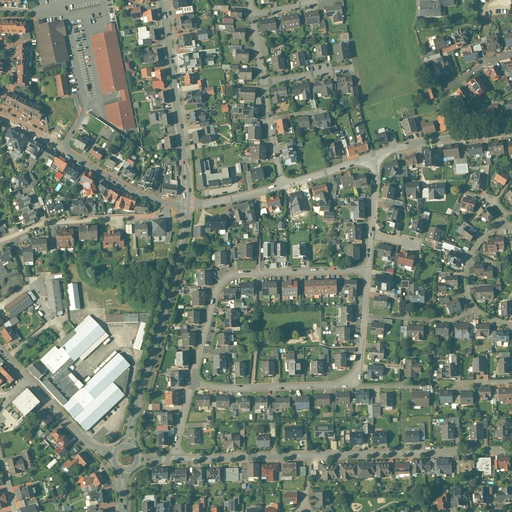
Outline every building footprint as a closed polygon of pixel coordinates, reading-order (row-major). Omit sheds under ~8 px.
[(172,0),(174,10),(186,8),(184,0),(172,0)] [(440,2),(420,4),(421,19),(441,17),(441,10),(440,8),(440,2)] [(333,8),(325,9),(326,18),(333,17),(334,22),(342,21),(341,15),(342,15),(341,7),(333,8)] [(139,8),(130,10),(132,19),(141,18),(140,14),(139,8)] [(241,11),(230,10),(230,17),(230,19),(235,19),(235,20),(241,20),(241,11)] [(155,11),(146,13),(148,23),(156,22),(155,11)] [(317,12),(304,15),(306,25),(311,24),(311,22),(319,21),(317,12)] [(297,16),(289,17),(289,18),(282,19),(284,30),(289,29),(288,28),(299,26),(297,16)] [(228,18),(224,18),(224,26),(225,26),(232,27),(233,20),(235,20),(235,19),(230,19),(230,17),(228,17),(228,18)] [(184,22),(184,18),(176,20),(177,31),(189,29),(189,30),(194,29),(193,24),(188,25),(188,22),(184,22)] [(63,21),(43,25),(42,20),(39,21),(33,22),(44,73),(67,68),(66,62),(69,62),(64,38),(66,37),(63,21)] [(274,20),(265,21),(260,22),(262,32),(275,30),(275,29),(274,21),(274,20)] [(3,22),(0,22),(0,35),(0,34),(9,34),(9,23),(3,23),(3,22)] [(25,24),(16,24),(16,22),(9,23),(9,34),(16,34),(16,35),(25,34),(25,24)] [(110,38),(97,41),(96,40),(92,41),(92,42),(102,95),(119,91),(122,103),(105,106),(108,121),(123,131),(135,128),(114,25),(108,26),(110,38)] [(146,29),(138,30),(139,38),(147,37),(146,29)] [(206,30),(197,31),(198,41),(207,39),(206,30)] [(245,31),(234,30),(234,39),(238,39),(238,40),(244,40),(245,31)] [(464,30),(454,33),(457,43),(460,42),(467,40),(464,30)] [(157,31),(149,32),(148,32),(149,35),(150,39),(150,43),(151,42),(159,41),(157,31)] [(496,35),(489,37),(490,40),(487,41),(488,43),(490,51),(490,52),(500,49),(496,35)] [(190,36),(186,37),(185,36),(180,37),(179,38),(178,38),(180,48),(185,48),(185,49),(188,49),(188,47),(191,47),(190,36)] [(437,40),(434,41),(435,46),(436,50),(438,50),(445,47),(443,38),(437,40)] [(488,43),(482,45),(483,48),(484,53),(490,51),(488,43)] [(346,46),(334,48),(333,49),(334,54),(335,54),(337,62),(348,60),(346,46)] [(324,47),(317,48),(317,52),(316,53),(317,59),(326,57),(325,54),(324,47)] [(475,47),(467,50),(467,53),(463,54),(466,62),(470,61),(471,60),(474,59),(475,60),(479,59),(476,50),(475,47)] [(160,51),(152,52),(149,53),(147,53),(143,54),(145,61),(149,60),(149,61),(149,63),(153,62),(154,63),(162,62),(160,51)] [(248,52),(236,51),(236,52),(237,52),(236,61),(242,61),(242,62),(247,62),(248,61),(247,61),(247,55),(248,55),(248,52)] [(212,54),(202,55),(202,58),(200,58),(201,62),(212,61),(212,55),(213,55),(212,54)] [(301,55),(292,56),(294,69),(305,67),(303,60),(302,54),(301,55)] [(281,57),(271,59),(273,72),(284,70),(281,57)] [(446,57),(436,61),(438,67),(439,67),(439,65),(448,63),(446,57)] [(125,62),(127,72),(129,71),(130,76),(134,76),(131,61),(125,62)] [(448,63),(439,65),(439,67),(442,74),(450,72),(448,63)] [(28,67),(17,67),(17,77),(16,77),(28,77),(28,67)] [(497,67),(488,71),(487,72),(487,73),(487,74),(487,75),(488,76),(490,76),(491,76),(492,79),(497,77),(498,78),(501,76),(497,67)] [(251,70),(239,70),(239,79),(251,80),(251,70)] [(163,72),(153,73),(154,75),(155,74),(156,78),(152,79),(152,80),(152,79),(153,84),(154,88),(153,88),(153,89),(163,87),(163,82),(165,82),(163,72)] [(65,75),(55,77),(58,97),(68,96),(65,75)] [(192,76),(184,77),(186,86),(193,85),(193,79),(194,79),(194,76),(192,76)] [(28,77),(16,77),(16,85),(22,85),(21,87),(22,87),(28,87),(31,87),(31,77),(28,77)] [(478,77),(468,84),(476,96),(478,95),(479,97),(487,91),(478,77)] [(347,79),(336,80),(338,90),(345,89),(346,94),(351,93),(353,93),(352,88),(351,79),(347,80),(347,79)] [(330,81),(314,83),(316,93),(322,92),(323,96),(331,95),(330,91),(332,91),(331,88),(330,81)] [(308,85),(293,87),(294,96),(302,95),(303,101),(310,100),(309,94),(308,85)] [(432,86),(427,87),(431,100),(436,98),(432,86)] [(204,89),(199,89),(199,93),(200,92),(200,96),(208,95),(207,92),(209,92),(209,91),(209,88),(204,89)] [(279,89),(274,89),(274,90),(271,91),(273,104),(281,103),(280,97),(286,96),(285,88),(279,89)] [(462,88),(453,94),(459,103),(468,97),(462,88)] [(251,90),(240,89),(240,99),(240,101),(241,101),(241,99),(240,99),(241,95),(244,95),(243,100),(254,101),(254,91),(251,91),(251,90)] [(19,98),(10,93),(4,104),(12,108),(14,110),(15,109),(22,113),(27,102),(19,98)] [(157,99),(155,99),(155,100),(151,101),(153,111),(163,109),(162,105),(168,104),(166,93),(158,94),(159,100),(157,100),(157,99)] [(198,93),(187,94),(188,105),(196,104),(196,105),(201,104),(200,98),(196,99),(196,96),(198,96),(198,93)] [(35,106),(27,102),(22,113),(28,116),(30,118),(31,117),(40,121),(40,120),(43,114),(43,113),(40,111),(42,109),(36,106),(35,106)] [(491,107),(482,108),(483,115),(487,118),(494,117),(494,113),(495,112),(492,112),(491,107)] [(257,109),(243,108),(243,109),(243,114),(245,114),(245,116),(248,116),(248,119),(252,119),(257,119),(257,109)] [(63,112),(60,118),(59,118),(55,126),(65,131),(69,122),(64,120),(67,114),(63,112)] [(204,114),(198,115),(198,112),(189,113),(191,124),(199,122),(205,121),(204,114)] [(328,114),(314,116),(315,117),(311,118),(312,123),(313,127),(316,127),(316,125),(323,124),(324,129),(330,128),(328,114)] [(450,114),(437,118),(441,133),(454,129),(450,114)] [(170,115),(161,116),(163,127),(171,126),(170,115)] [(308,118),(297,119),(299,130),(309,128),(308,123),(308,118)] [(413,119),(403,122),(407,136),(417,133),(413,119)] [(286,121),(277,123),(279,135),(288,133),(286,121)] [(433,122),(426,125),(425,121),(420,123),(424,135),(436,132),(433,122)] [(211,127),(204,128),(205,135),(209,134),(209,133),(212,132),(211,127)] [(253,129),(248,128),(248,129),(248,134),(249,134),(249,141),(260,141),(260,136),(261,133),(260,133),(260,129),(253,129)] [(21,135),(11,129),(8,134),(7,135),(8,136),(13,139),(17,141),(21,135)] [(114,131),(107,142),(108,142),(113,146),(120,135),(114,131)] [(201,132),(192,133),(194,144),(202,143),(202,144),(210,143),(209,137),(202,138),(201,132)] [(362,132),(355,134),(358,142),(360,141),(361,143),(365,142),(362,132)] [(388,142),(385,133),(380,135),(377,136),(376,136),(379,145),(388,142)] [(31,141),(21,135),(17,141),(15,144),(18,146),(21,148),(25,150),(31,141)] [(85,141),(78,137),(77,140),(74,145),(83,151),(86,146),(88,143),(85,141)] [(173,138),(164,139),(166,150),(174,149),(173,138)] [(17,141),(13,139),(10,143),(9,143),(7,152),(8,152),(12,150),(15,144),(17,141)] [(42,148),(31,141),(27,148),(32,151),(30,155),(36,158),(42,148)] [(113,146),(108,142),(103,149),(108,152),(113,146)] [(361,143),(355,145),(358,154),(368,150),(365,142),(361,143)] [(502,142),(489,144),(490,152),(490,155),(491,155),(504,153),(502,142)] [(254,145),(249,145),(249,153),(252,153),(253,148),(259,148),(259,145),(254,145)] [(335,145),(328,146),(330,158),(340,157),(338,146),(338,145),(335,145)] [(352,146),(346,148),(349,157),(358,154),(355,145),(352,146)] [(458,145),(443,147),(444,158),(454,156),(459,156),(458,145)] [(481,145),(468,147),(469,155),(482,154),(481,148),(481,145)] [(259,148),(253,148),(252,153),(252,159),(252,161),(258,161),(264,161),(265,149),(259,148)] [(292,148),(282,150),(284,162),(289,161),(294,160),(292,148)] [(101,153),(95,149),(91,156),(99,161),(102,156),(103,154),(101,153)] [(57,156),(46,150),(41,159),(48,163),(48,161),(52,164),(57,156)] [(437,151),(425,151),(426,167),(438,167),(437,151)] [(127,159),(119,155),(116,160),(117,161),(123,165),(127,159)] [(136,159),(130,155),(126,162),(132,166),(136,159)] [(411,157),(405,158),(407,167),(417,164),(415,155),(411,156),(411,157)] [(68,163),(57,156),(53,164),(52,164),(57,166),(60,168),(63,170),(68,163)] [(116,160),(111,157),(106,165),(113,169),(117,161),(116,160)] [(117,161),(113,169),(118,172),(123,165),(117,161)] [(202,161),(196,162),(198,175),(199,175),(200,177),(198,178),(200,189),(206,189),(206,187),(208,186),(208,188),(219,187),(218,183),(221,182),(222,186),(232,185),(231,179),(228,180),(228,179),(227,169),(222,170),(222,174),(210,176),(208,161),(203,162),(204,163),(202,163),(202,161)] [(397,161),(384,165),(387,174),(391,173),(392,177),(398,176),(400,175),(399,171),(399,168),(397,161)] [(81,170),(70,164),(65,173),(72,177),(71,179),(74,181),(78,176),(81,170)] [(464,164),(456,165),(457,174),(464,173),(464,164)] [(162,168),(156,165),(154,173),(158,174),(161,175),(162,168)] [(137,173),(127,168),(123,175),(132,181),(137,173)] [(262,170),(250,172),(251,181),(252,181),(251,180),(258,179),(258,180),(263,179),(262,170)] [(154,173),(148,171),(144,178),(141,177),(137,185),(144,187),(145,184),(147,185),(147,188),(147,190),(149,191),(150,189),(154,190),(157,182),(155,181),(158,174),(154,173)] [(63,175),(58,172),(54,177),(60,180),(61,177),(62,178),(63,175)] [(82,180),(80,183),(82,185),(94,182),(93,181),(95,177),(87,172),(82,180)] [(509,177),(500,172),(498,175),(497,175),(498,176),(495,180),(504,185),(507,180),(509,177)] [(37,183),(30,173),(28,177),(33,189),(37,183)] [(29,187),(24,175),(14,180),(19,191),(29,187)] [(351,175),(340,178),(340,179),(342,185),(343,189),(354,186),(352,178),(351,175)] [(364,175),(352,178),(354,186),(355,188),(367,185),(364,175)] [(485,176),(475,175),(474,184),(475,184),(475,189),(483,190),(485,176)] [(94,182),(82,185),(84,191),(80,192),(81,194),(82,198),(97,194),(94,182)] [(112,189),(102,182),(97,189),(101,192),(100,194),(105,198),(112,189)] [(177,186),(163,184),(162,194),(176,196),(177,186)] [(419,184),(407,184),(407,195),(413,194),(413,199),(419,199),(419,195),(419,184)] [(325,185),(312,189),(314,197),(318,196),(323,209),(330,207),(327,199),(326,199),(324,194),(328,193),(325,185)] [(395,190),(385,187),(384,188),(385,188),(384,193),(383,193),(382,198),(392,201),(395,190)] [(112,188),(104,200),(103,199),(102,199),(102,203),(105,204),(107,201),(110,203),(112,199),(115,201),(120,193),(112,188)] [(300,192),(289,195),(292,204),(293,209),(298,208),(301,218),(307,217),(302,201),(301,200),(304,199),(303,193),(300,194),(300,192)] [(122,194),(119,201),(118,201),(115,207),(121,209),(122,209),(123,206),(125,207),(129,196),(123,194),(122,194)] [(29,196),(16,202),(19,210),(32,205),(29,196)] [(137,199),(129,196),(125,207),(124,211),(128,212),(132,212),(137,199)] [(277,198),(266,200),(267,202),(268,208),(269,211),(274,210),(274,209),(280,207),(278,201),(277,198)] [(476,202),(464,199),(463,205),(461,208),(466,210),(466,212),(467,212),(467,211),(472,213),(476,202)] [(52,202),(45,205),(49,215),(56,212),(53,205),(53,204),(52,202)] [(53,204),(53,205),(56,212),(57,215),(64,212),(62,206),(60,202),(53,204)] [(84,202),(73,203),(73,207),(75,207),(75,214),(87,213),(87,207),(86,202),(84,202)] [(267,202),(260,204),(260,210),(268,208),(267,202)] [(251,203),(242,205),(244,213),(246,213),(248,222),(255,220),(254,216),(254,215),(251,203)] [(458,203),(453,212),(459,214),(461,208),(463,205),(458,203)] [(149,206),(136,204),(135,212),(147,214),(147,211),(149,211),(149,206)] [(242,205),(232,207),(236,223),(243,221),(241,214),(244,213),(242,205)] [(363,219),(362,207),(353,207),(354,219),(363,219)] [(484,212),(482,214),(488,222),(497,216),(490,207),(484,212)] [(392,209),(390,209),(387,222),(393,223),(393,222),(396,223),(395,224),(396,224),(399,211),(392,209)] [(35,210),(21,216),(25,224),(38,219),(35,210)] [(215,219),(205,219),(205,230),(215,230),(215,219)] [(225,219),(215,219),(215,230),(225,230),(225,219)] [(154,222),(152,222),(152,224),(153,230),(153,233),(153,234),(165,233),(165,229),(164,225),(164,221),(157,221),(154,222)] [(423,224),(414,222),(411,232),(420,235),(423,224)] [(146,226),(135,226),(135,237),(147,236),(147,232),(146,226)] [(86,228),(79,228),(79,241),(97,240),(96,227),(89,228),(89,227),(86,228)] [(204,228),(193,228),(193,238),(204,238),(204,228)] [(353,228),(348,228),(349,241),(356,241),(360,241),(360,228),(353,228)] [(441,231),(431,228),(428,240),(438,243),(441,231)] [(465,230),(461,236),(470,242),(475,234),(470,230),(467,228),(465,230)] [(66,231),(66,230),(63,230),(63,231),(56,232),(57,247),(73,247),(72,231),(66,231)] [(111,233),(110,233),(110,234),(108,234),(108,233),(107,233),(107,234),(104,234),(104,246),(112,245),(112,248),(113,248),(112,245),(119,245),(119,243),(120,243),(119,239),(119,234),(115,234),(115,233),(115,234),(113,234),(113,233),(112,233),(111,233)] [(503,238),(496,238),(496,241),(496,249),(504,249),(503,243),(503,238)] [(46,240),(40,241),(40,240),(37,240),(37,241),(31,241),(32,249),(32,253),(47,252),(46,240)] [(443,245),(435,243),(434,250),(441,251),(443,245)] [(387,245),(385,246),(381,245),(379,255),(383,256),(382,260),(388,261),(389,260),(390,257),(391,252),(389,252),(390,248),(388,247),(387,245)] [(249,246),(241,247),(241,259),(251,259),(251,254),(249,254),(249,246)] [(305,247),(293,247),(293,257),(299,257),(299,258),(302,258),(304,258),(304,253),(304,247),(305,247)] [(358,247),(346,248),(346,253),(347,253),(348,260),(358,260),(358,248),(358,247)] [(7,249),(0,252),(0,260),(1,263),(12,257),(7,249)] [(32,249),(23,249),(23,257),(24,263),(33,262),(32,253),(32,249)] [(397,252),(392,251),(391,252),(390,257),(389,260),(395,262),(397,254),(397,252)] [(453,252),(451,251),(447,261),(459,266),(463,255),(453,252)] [(225,254),(215,254),(215,266),(225,266),(225,254)] [(404,255),(401,254),(401,255),(399,262),(398,264),(405,266),(408,255),(404,254),(404,255)] [(411,256),(408,255),(405,266),(405,269),(411,270),(412,268),(413,263),(415,257),(411,257),(411,256)] [(477,265),(475,267),(475,276),(480,276),(480,274),(483,274),(484,273),(483,268),(484,268),(484,265),(477,265)] [(492,269),(490,268),(484,268),(483,268),(484,273),(483,274),(484,276),(487,276),(488,279),(493,279),(492,269)] [(17,270),(0,277),(0,280),(18,273),(17,270)] [(205,273),(199,273),(199,287),(210,286),(209,273),(205,273)] [(381,276),(376,276),(376,285),(389,286),(390,277),(388,277),(381,276)] [(450,277),(446,277),(446,284),(446,287),(458,287),(458,277),(450,277)] [(58,281),(46,282),(50,318),(62,314),(58,281)] [(313,282),(312,281),(311,282),(311,283),(304,283),(304,295),(320,294),(320,282),(313,283),(313,282)] [(335,282),(326,282),(325,281),(324,282),(320,282),(320,294),(336,294),(335,282)] [(290,282),(287,282),(287,283),(282,283),(282,296),(285,296),(286,297),(293,297),(293,295),(296,295),(296,283),(290,283),(290,282)] [(356,282),(344,282),(344,290),(349,290),(349,291),(355,291),(356,282)] [(252,284),(241,285),(241,294),(241,296),(253,295),(252,284)] [(75,285),(67,286),(70,311),(78,310),(75,285)] [(417,286),(411,286),(411,302),(424,303),(424,292),(417,292),(417,286)] [(493,288),(476,288),(476,300),(494,300),(493,288)] [(235,290),(223,291),(223,301),(235,301),(235,294),(235,290)] [(198,293),(193,293),(193,300),(193,306),(193,307),(204,307),(204,293),(198,293)] [(13,297),(3,305),(13,318),(15,317),(32,305),(27,298),(18,305),(13,297)] [(387,299),(375,298),(374,307),(383,308),(387,308),(387,299)] [(447,304),(448,308),(451,308),(452,313),(450,313),(450,314),(451,314),(461,310),(458,300),(450,303),(447,304)] [(511,303),(510,303),(503,303),(503,307),(502,307),(502,316),(511,315),(511,303)] [(351,308),(341,309),(342,309),(342,316),(341,316),(341,322),(341,323),(347,323),(351,322),(351,308)] [(233,312),(226,312),(226,320),(235,320),(238,320),(238,319),(236,319),(236,312),(233,312)] [(198,313),(188,313),(188,317),(188,325),(199,325),(198,313)] [(124,315),(105,315),(106,324),(138,323),(138,314),(124,315)] [(151,314),(138,314),(138,323),(141,323),(133,348),(139,350),(151,314)] [(75,369),(71,373),(70,372),(69,373),(66,369),(79,357),(82,361),(99,345),(96,341),(105,333),(92,320),(93,320),(89,316),(83,321),(79,317),(74,321),(78,326),(37,364),(45,373),(45,374),(49,378),(46,380),(67,402),(62,406),(91,437),(120,409),(115,404),(124,396),(112,383),(127,369),(130,366),(118,354),(115,357),(110,351),(104,356),(106,358),(84,379),(75,369)] [(13,318),(9,322),(12,327),(18,323),(15,317),(13,318)] [(235,320),(226,320),(224,320),(225,329),(231,328),(235,328),(235,320)] [(384,325),(372,324),(371,334),(376,334),(383,334),(384,325)] [(441,325),(436,325),(436,335),(448,335),(448,331),(450,331),(450,328),(448,328),(448,324),(444,324),(444,326),(441,326),(441,325)] [(466,326),(460,326),(459,325),(456,325),(456,338),(460,338),(462,336),(464,336),(464,337),(469,337),(469,338),(469,332),(470,324),(469,324),(466,324),(466,326)] [(478,325),(476,325),(476,328),(476,336),(489,336),(489,326),(478,325)] [(424,327),(407,327),(407,337),(415,337),(415,341),(423,341),(423,337),(424,327)] [(8,328),(0,333),(8,344),(16,338),(8,328)] [(336,329),(336,333),(339,333),(339,342),(348,342),(348,329),(347,329),(336,329)] [(498,332),(497,332),(497,341),(497,343),(508,343),(509,333),(498,332)] [(194,340),(194,334),(187,335),(183,335),(183,347),(194,347),(193,340),(194,340)] [(224,335),(218,335),(219,346),(229,346),(229,335),(224,335)] [(16,338),(8,344),(10,347),(16,343),(16,344),(19,342),(18,342),(16,338)] [(33,339),(26,345),(33,353),(32,354),(34,356),(37,353),(35,351),(38,348),(35,345),(37,343),(33,339)] [(383,348),(377,347),(377,350),(370,349),(369,358),(374,358),(373,359),(374,359),(375,358),(378,358),(378,359),(383,360),(384,350),(383,350),(383,348)] [(294,359),(294,351),(286,351),(286,360),(294,359)] [(26,352),(18,360),(24,366),(32,358),(34,356),(32,354),(30,352),(28,354),(26,352)] [(188,354),(182,354),(176,354),(177,366),(177,367),(178,367),(182,367),(188,367),(188,354)] [(340,356),(335,356),(335,364),(336,364),(336,368),(345,368),(345,355),(340,356)] [(224,359),(224,357),(222,357),(213,357),(214,369),(213,369),(213,375),(220,375),(220,369),(224,369),(224,373),(225,373),(225,369),(225,362),(224,359)] [(484,359),(474,360),(474,363),(472,363),(473,373),(483,372),(485,372),(484,367),(484,359)] [(502,361),(499,361),(499,367),(500,367),(501,373),(500,373),(510,373),(509,360),(502,361)] [(416,361),(407,361),(407,378),(415,378),(416,370),(419,370),(420,365),(416,365),(416,361)] [(37,364),(36,363),(28,370),(38,381),(45,374),(45,373),(37,364)] [(273,363),(263,363),(263,376),(273,376),(273,363)] [(300,375),(300,363),(290,363),(290,371),(289,371),(289,376),(300,375)] [(322,363),(312,363),(313,370),(311,370),(311,375),(322,375),(322,363)] [(243,364),(235,364),(235,373),(235,377),(244,377),(243,364)] [(454,365),(445,366),(446,370),(447,370),(447,377),(456,377),(456,366),(456,365),(454,365)] [(383,367),(368,366),(368,375),(382,376),(383,367)] [(16,378),(5,367),(0,371),(0,373),(5,379),(9,384),(16,378)] [(127,369),(112,383),(124,396),(129,370),(127,369)] [(447,377),(447,370),(446,370),(437,370),(438,379),(447,378),(447,377)] [(183,387),(183,374),(178,374),(174,374),(171,374),(169,374),(169,379),(168,379),(168,388),(183,387)] [(67,402),(46,380),(41,384),(62,406),(67,402)] [(490,388),(480,388),(480,389),(480,396),(485,396),(485,401),(490,401),(491,401),(491,400),(490,391),(490,388)] [(27,390),(12,404),(25,417),(27,415),(32,411),(40,404),(27,390)] [(452,392),(441,393),(441,390),(436,391),(436,394),(441,394),(441,403),(452,403),(452,395),(452,392)] [(511,390),(499,390),(499,400),(505,399),(505,401),(509,401),(509,403),(511,403),(511,390)] [(368,397),(368,391),(356,392),(356,400),(359,400),(359,401),(368,401),(369,401),(368,397)] [(349,393),(335,394),(335,402),(335,405),(336,405),(336,404),(349,404),(349,400),(349,393)] [(425,393),(413,393),(413,404),(421,404),(421,407),(428,407),(428,393),(425,393)] [(465,393),(461,394),(461,396),(461,405),(473,404),(472,393),(472,394),(466,394),(465,393)] [(177,395),(177,394),(173,394),(165,394),(166,407),(177,406),(177,401),(178,401),(178,398),(177,398),(177,395)] [(329,395),(316,396),(316,407),(316,406),(329,406),(329,405),(329,403),(329,395)] [(392,395),(381,395),(382,407),(392,407),(392,395)] [(209,396),(196,396),(196,407),(200,407),(200,406),(209,406),(209,402),(209,396)] [(229,404),(229,397),(216,397),(216,407),(229,407),(229,404)] [(296,398),(295,398),(296,405),(296,410),(308,409),(308,411),(309,411),(308,398),(296,398)] [(249,399),(236,399),(237,409),(240,409),(240,408),(249,408),(249,399)] [(267,399),(255,399),(255,408),(260,408),(260,409),(267,409),(267,403),(267,399)] [(289,409),(289,400),(280,400),(280,399),(275,400),(275,403),(276,409),(289,409)] [(380,405),(372,405),(373,414),(380,414),(380,405)] [(43,410),(37,416),(37,415),(35,416),(36,417),(33,419),(36,422),(37,421),(44,428),(50,422),(43,416),(46,413),(43,410)] [(172,427),(172,414),(162,414),(162,416),(162,426),(162,427),(168,427),(172,427)] [(11,428),(15,424),(10,418),(6,423),(11,428)] [(511,421),(501,421),(498,427),(498,436),(502,436),(508,436),(508,430),(511,424),(511,421)] [(453,426),(444,426),(444,427),(439,427),(444,427),(444,439),(443,439),(454,439),(454,428),(454,426),(453,426)] [(332,428),(325,428),(325,427),(315,427),(315,436),(323,436),(323,437),(332,437),(332,428)] [(480,427),(471,427),(472,431),(468,431),(468,432),(469,432),(469,436),(472,436),(472,441),(476,440),(476,441),(477,441),(477,439),(481,439),(481,437),(483,437),(483,434),(482,434),(482,429),(482,427),(480,427)] [(300,428),(285,428),(285,438),(293,438),(300,438),(301,438),(301,435),(300,428)] [(60,434),(57,430),(54,433),(53,432),(50,435),(47,438),(50,441),(53,438),(57,442),(63,437),(63,436),(63,435),(61,434),(60,434)] [(198,430),(189,431),(189,439),(189,445),(199,444),(198,430)] [(349,431),(343,431),(343,445),(349,444),(349,434),(356,434),(356,433),(349,433),(349,431)] [(419,432),(406,433),(406,443),(412,443),(412,442),(419,442),(419,432)] [(386,433),(373,433),(373,444),(387,444),(386,433)] [(356,434),(349,434),(349,444),(349,445),(363,444),(363,434),(356,434)] [(167,435),(159,435),(159,446),(167,446),(167,437),(167,435)] [(64,436),(63,437),(57,442),(56,444),(60,448),(63,451),(64,449),(71,443),(68,440),(68,439),(67,438),(66,438),(64,436)] [(269,436),(256,437),(257,447),(269,447),(269,436)] [(239,437),(223,437),(223,441),(223,442),(223,448),(230,448),(230,447),(238,447),(238,448),(239,448),(239,437)] [(45,449),(49,444),(44,440),(40,444),(45,449)] [(60,448),(55,452),(61,459),(67,453),(64,449),(63,451),(60,448)] [(31,454),(29,455),(28,452),(23,453),(23,457),(24,456),(26,465),(33,463),(31,454)] [(81,453),(75,459),(71,463),(69,460),(63,465),(69,472),(78,463),(82,468),(89,462),(81,453)] [(510,458),(499,459),(499,463),(500,468),(505,468),(506,468),(506,467),(510,467),(510,468),(510,458)] [(22,460),(16,462),(16,459),(8,461),(11,475),(19,473),(19,472),(24,470),(24,471),(25,471),(22,460)] [(49,469),(58,462),(56,459),(47,465),(49,469)] [(490,459),(477,459),(478,471),(485,471),(485,473),(489,473),(491,473),(490,466),(490,459)] [(451,474),(451,460),(437,461),(438,475),(451,474)] [(471,460),(463,460),(463,462),(457,462),(458,473),(466,473),(466,472),(471,472),(471,469),(471,462),(471,460)] [(427,461),(412,461),(412,467),(413,474),(413,472),(416,472),(416,474),(417,474),(417,473),(420,473),(420,470),(427,469),(427,464),(427,461)] [(409,464),(395,465),(395,469),(396,475),(399,475),(400,475),(400,473),(403,473),(403,475),(410,475),(410,467),(409,464)] [(261,471),(260,465),(247,466),(247,471),(248,478),(258,478),(258,471),(261,471)] [(275,466),(261,467),(261,465),(260,465),(261,471),(261,476),(268,476),(268,477),(269,477),(269,482),(276,482),(276,473),(275,466)] [(295,478),(295,465),(281,465),(282,473),(282,478),(295,478)] [(362,467),(362,466),(356,466),(357,477),(357,479),(363,479),(363,478),(376,477),(376,478),(376,477),(376,465),(375,465),(376,466),(362,467)] [(392,465),(376,465),(376,477),(384,477),(384,475),(391,474),(391,475),(392,475),(393,475),(393,469),(392,465)] [(322,467),(322,472),(322,480),(337,479),(337,466),(322,467)] [(356,466),(345,467),(345,466),(341,466),(341,478),(348,478),(348,477),(357,477),(356,466)] [(237,469),(223,470),(223,481),(228,481),(228,478),(237,478),(238,478),(238,474),(237,469)] [(166,470),(152,470),(152,482),(157,482),(157,481),(167,481),(166,473),(167,473),(166,470)] [(206,479),(206,470),(192,470),(192,477),(193,477),(193,479),(200,479),(200,483),(202,483),(202,482),(203,482),(203,481),(206,481),(206,484),(207,484),(206,479)] [(223,470),(209,470),(209,479),(215,479),(215,482),(223,481),(223,470)] [(185,471),(170,471),(170,473),(170,481),(170,482),(185,482),(185,477),(186,477),(185,471)] [(98,473),(90,477),(83,481),(86,486),(93,482),(95,485),(96,487),(103,483),(104,483),(98,473)] [(489,490),(478,490),(478,495),(478,502),(478,504),(486,504),(486,502),(489,502),(488,495),(495,494),(495,486),(489,486),(489,490)] [(31,487),(15,491),(18,502),(26,500),(34,498),(31,487)] [(511,490),(502,491),(502,492),(498,492),(498,497),(499,503),(503,503),(511,503),(511,502),(511,490)] [(463,491),(454,492),(455,499),(465,499),(467,499),(467,494),(464,494),(463,491)] [(97,494),(89,495),(90,500),(91,506),(95,505),(96,505),(98,504),(98,505),(107,503),(106,492),(97,493),(97,494)] [(321,494),(315,494),(315,498),(315,505),(316,505),(316,508),(317,508),(320,508),(320,507),(324,506),(324,503),(328,503),(328,494),(321,494)] [(285,495),(285,501),(285,505),(288,505),(289,505),(290,505),(290,506),(293,506),(293,504),(296,504),(296,500),(297,499),(296,495),(290,495),(285,495)] [(444,499),(436,500),(437,500),(438,500),(439,505),(438,505),(437,505),(438,509),(439,509),(439,510),(448,509),(448,504),(447,504),(447,502),(447,499),(444,499)] [(465,499),(455,499),(454,499),(454,505),(454,506),(458,506),(458,507),(462,507),(462,506),(465,505),(465,499)] [(235,502),(229,502),(229,506),(228,506),(228,511),(229,511),(238,511),(238,505),(238,502),(235,502)]
